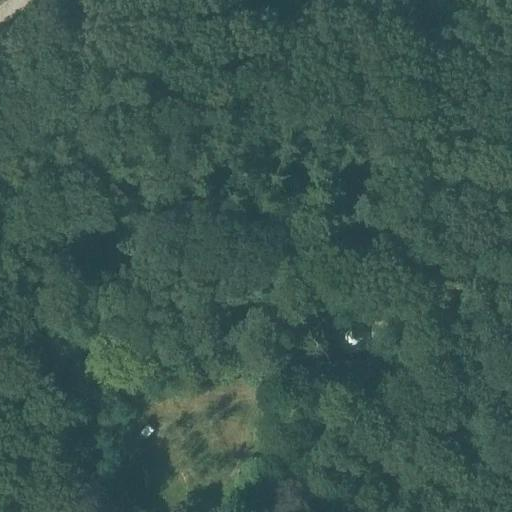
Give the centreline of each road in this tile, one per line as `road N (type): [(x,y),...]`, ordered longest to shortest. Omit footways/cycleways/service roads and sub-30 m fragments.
road 1 (track): [(511,394),(331,374),(199,426)]
road 2 (track): [(0,94),(120,0)]
